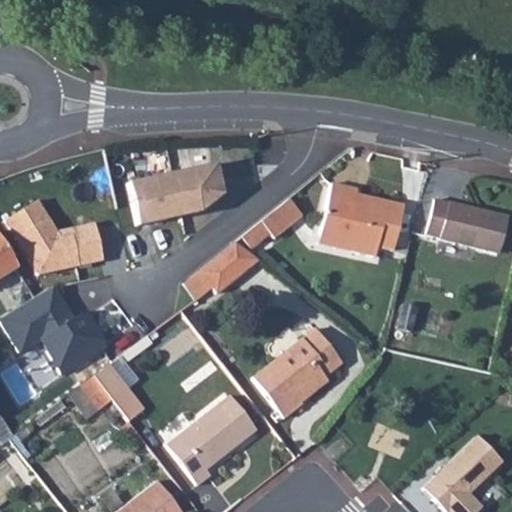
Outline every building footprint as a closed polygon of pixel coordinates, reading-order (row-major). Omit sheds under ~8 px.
[(211,167),(124,186),(133,228),(196,214),(218,197),(211,167)] [(351,245),(349,256),(369,261),(372,251),(388,255),(398,207),(382,203),(381,209),(349,201),(351,192),(325,187),(314,237),(351,245)] [(423,238),(436,241),(444,205),(431,202),(423,238)] [(296,218),(284,203),(256,225),(267,240),(296,218)] [(3,225),(35,278),(99,264),(92,233),(57,241),(35,205),(3,225)] [(444,205),(436,241),(495,255),(504,219),(444,205)] [(312,247),(349,256),(351,245),(314,237),(312,247)] [(252,263),(231,245),(190,277),(202,293),(206,299),(252,263)] [(0,279),(13,272),(6,262),(0,253),(0,279)] [(202,293),(190,277),(179,287),(191,302),(202,293)] [(44,292),(0,318),(0,332),(14,356),(36,343),(56,376),(99,350),(79,317),(66,325),(60,316),(63,315),(56,288),(44,292)] [(393,329),(408,332),(413,309),(399,306),(393,329)] [(302,392),(322,376),(336,364),(311,331),(248,380),(279,421),(299,405),(297,403),(291,395),(299,387),(302,392)] [(139,413),(104,367),(88,379),(108,404),(125,425),(139,413)] [(325,381),(322,376),(302,392),(299,387),(291,395),(297,403),(325,381)] [(77,388),(97,413),(108,404),(88,379),(77,388)] [(77,388),(64,397),(84,423),(97,413),(77,388)] [(162,448),(193,488),(206,478),(202,473),(252,434),(225,399),(162,448)] [(476,437),(417,487),(438,511),(481,511),(467,495),(501,466),(476,437)] [(119,511),(172,511),(153,487),(119,511)]
